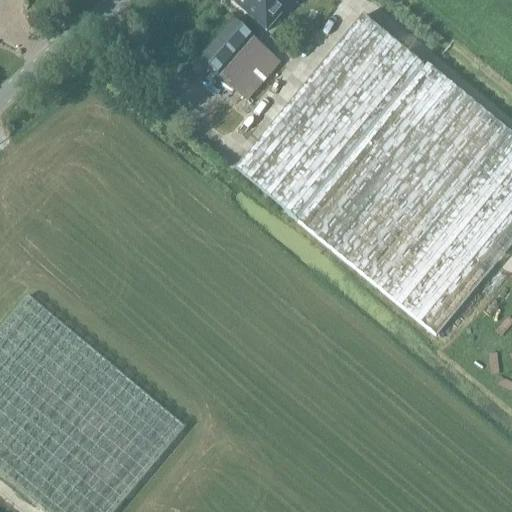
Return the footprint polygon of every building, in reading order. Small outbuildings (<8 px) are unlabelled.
[(234,0),(232,3),(266,33),(288,10),(287,9),(275,0),(234,0)] [(275,0),(287,9),(294,0),(275,0)] [(511,246),(511,141),(365,19),(237,172),(436,338),(511,246)] [(232,22),(198,61),(234,92),(267,53),(232,22)] [(312,23),(294,45),(305,54),(323,31),(312,23)] [(148,63),(178,87),(195,66),(165,42),(148,63)] [(115,511),(184,430),(27,299),(0,331),(0,476),(42,511),(115,511)]
